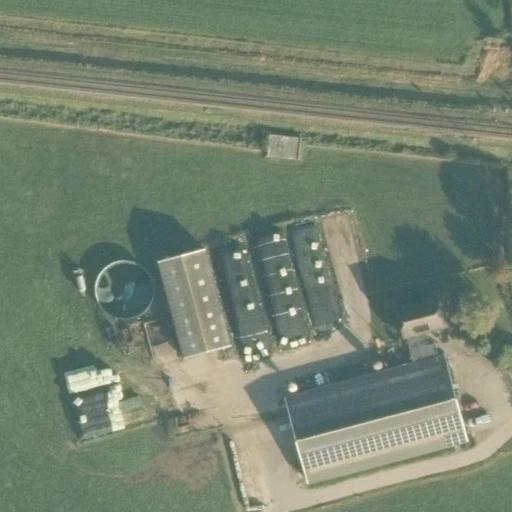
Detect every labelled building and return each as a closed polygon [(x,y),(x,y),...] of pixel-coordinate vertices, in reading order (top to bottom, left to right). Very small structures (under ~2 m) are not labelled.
[(300,157),(301,135),(269,134),(268,156),(300,157)] [(265,278),(272,295),(301,293),(301,287),(293,267),(292,254),(289,247),(289,238),(281,239),(265,245),(257,245),(258,251),(265,269),(265,278)] [(157,262),(184,359),(230,346),(204,249),(157,262)] [(438,358),(434,343),(428,345),(425,333),(444,328),(437,299),(396,309),(404,338),(406,338),(413,365),(285,399),(307,482),(466,440),(444,357),(438,358)] [(284,323),(281,309),(276,309),(282,341),(313,336),(310,318),(284,323)]
